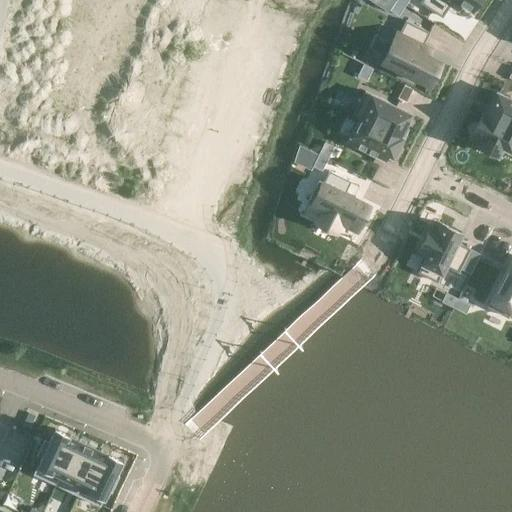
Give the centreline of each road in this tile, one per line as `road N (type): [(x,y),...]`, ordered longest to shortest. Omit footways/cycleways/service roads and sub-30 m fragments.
road 1 (unknown): [(0,157),(167,220),(233,270)]
road 2 (residential): [(511,6),(417,173)]
road 3 (residential): [(0,383),(167,448)]
